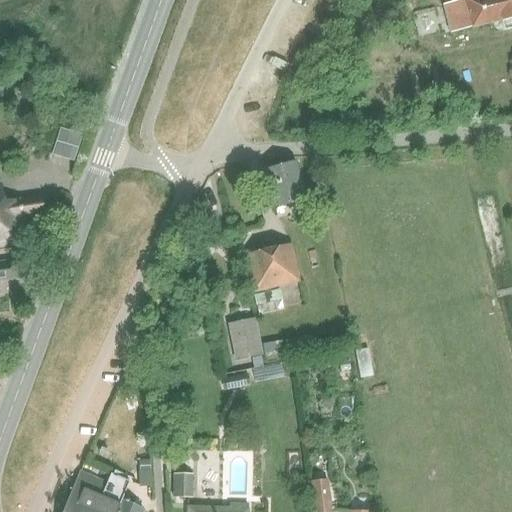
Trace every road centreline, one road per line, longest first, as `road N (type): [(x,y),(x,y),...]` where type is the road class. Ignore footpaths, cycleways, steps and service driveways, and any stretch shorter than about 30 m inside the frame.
road 1 (unclassified): [(35,511),(204,157)]
road 2 (unclassified): [(204,157),(511,129)]
road 3 (tertiary): [(0,436),(108,150)]
road 4 (unclassified): [(204,157),(284,0)]
road 5 (tertiary): [(108,150),(161,0)]
